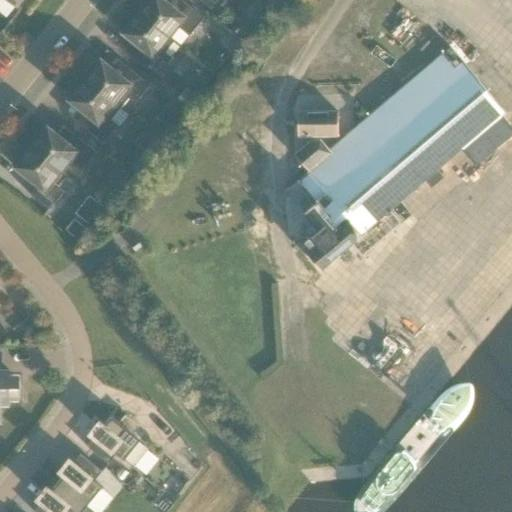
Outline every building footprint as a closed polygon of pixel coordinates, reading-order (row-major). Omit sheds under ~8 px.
[(140,14),(170,37),(178,27),(190,36),(204,18),(186,3),(178,12),(163,0),(145,0),(143,4),(146,6),(140,14)] [(200,0),(211,9),(218,0),(200,0)] [(175,41),(170,37),(140,14),(134,21),(131,19),(121,31),(147,52),(139,61),(158,76),(172,58),(166,53),(175,41)] [(304,248),(323,270),(354,244),(364,257),(413,216),(402,203),(464,150),(477,165),(511,135),(511,125),(504,116),(507,113),(452,48),(330,151),(321,140),(313,140),(297,155),(310,170),(299,180),(311,194),(300,204),(306,212),(305,213),(315,225),(302,236),(309,244),(304,248)] [(86,81),(121,109),(129,98),(136,103),(150,85),(132,70),(124,79),(99,59),(89,71),(92,73),(86,81)] [(112,120),(121,109),(86,81),(80,88),(77,86),(67,98),(92,119),(85,128),(104,143),(118,125),(112,120)] [(178,99),(186,106),(195,94),(187,88),(178,99)] [(182,109),(173,101),(168,108),(177,115),(182,109)] [(339,136),(339,112),(300,113),(300,137),(339,136)] [(32,148),(62,171),(70,161),(82,170),(97,152),(78,137),(70,146),(45,126),(35,138),(38,140),(32,148)] [(67,175),(62,171),(32,148),(26,155),(23,153),(13,165),(39,186),(31,195),(50,210),(64,192),(58,187),(67,175)] [(138,164),(129,157),(123,164),(131,171),(138,164)] [(0,422),(1,423),(1,405),(9,405),(9,399),(14,399),(14,377),(9,377),(9,371),(1,371),(1,353),(0,352),(0,422)] [(138,425),(127,416),(120,424),(112,418),(104,427),(101,424),(92,435),(96,438),(89,446),(88,445),(87,446),(109,464),(110,463),(109,462),(116,454),(125,461),(126,460),(135,467),(149,449),(139,441),(140,440),(131,434),(138,425)] [(59,484),(91,510),(91,509),(87,505),(101,488),(103,489),(103,488),(94,480),(101,472),(102,472),(103,471),(81,454),(80,455),(81,456),(74,464),(70,461),(62,472),(66,475),(59,484)] [(91,510),(59,484),(52,492),(48,489),(39,500),(43,503),(36,511),(35,511),(34,511),(92,511),(91,510)]
